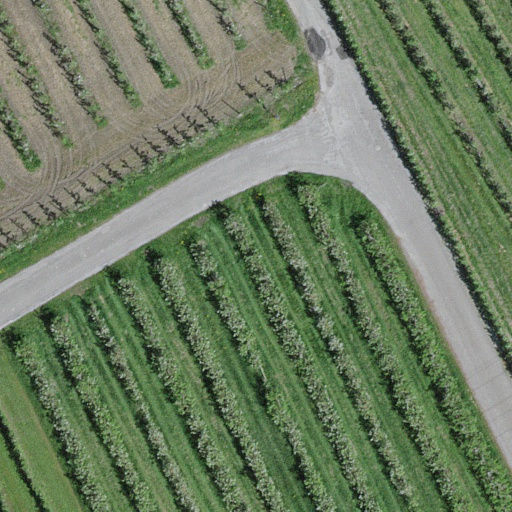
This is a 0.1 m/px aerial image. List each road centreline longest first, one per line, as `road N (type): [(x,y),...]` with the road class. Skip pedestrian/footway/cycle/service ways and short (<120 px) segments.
road 1 (unclassified): [(350,114),(0,313)]
road 2 (unclassified): [(511,432),(350,114)]
road 3 (unclassified): [(350,114),(292,0)]
